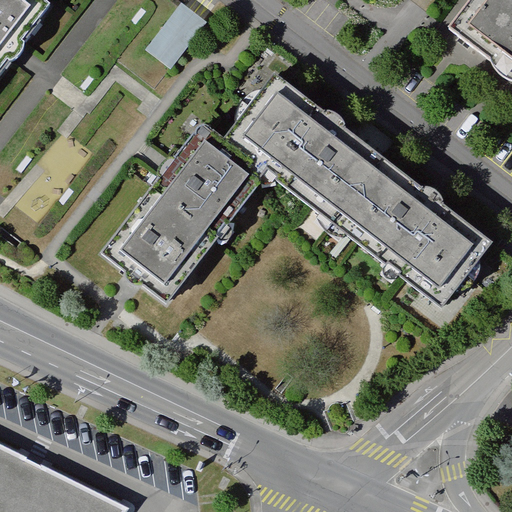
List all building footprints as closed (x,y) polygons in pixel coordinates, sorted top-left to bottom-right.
[(0,0),(0,83),(54,14),(36,0),(0,0)] [(185,0),(182,0),(149,49),(176,68),(211,18),(185,0)] [(511,0),(477,0),(446,40),(511,91),(511,0)] [(501,252),(281,82),(230,148),(274,182),(449,318),(501,252)] [(105,263),(171,314),(274,182),(230,148),(208,132),(105,263)] [(0,511),(127,511),(0,448),(0,511)]
